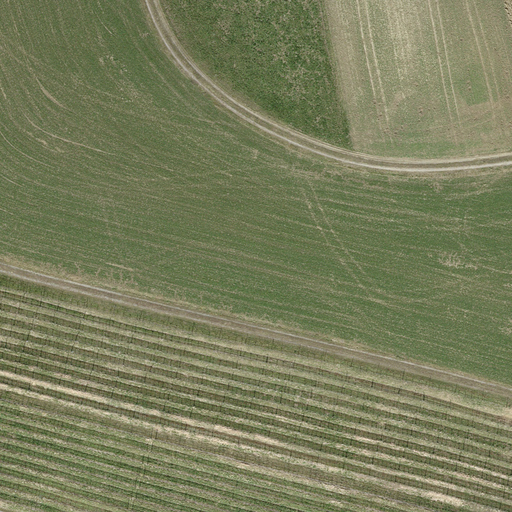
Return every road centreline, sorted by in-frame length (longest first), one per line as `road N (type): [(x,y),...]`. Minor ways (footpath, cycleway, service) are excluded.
road 1 (track): [(0,262),(511,392)]
road 2 (track): [(152,0),(154,13),(215,83),(294,143),(392,166),(505,164)]
